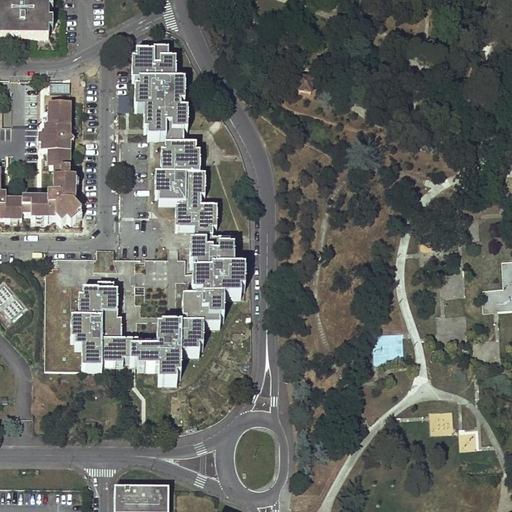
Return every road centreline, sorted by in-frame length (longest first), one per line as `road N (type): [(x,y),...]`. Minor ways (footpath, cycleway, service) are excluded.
road 1 (residential): [(267,342),(263,170),(182,10)]
road 2 (residential): [(0,244),(84,244),(102,233),(106,44)]
